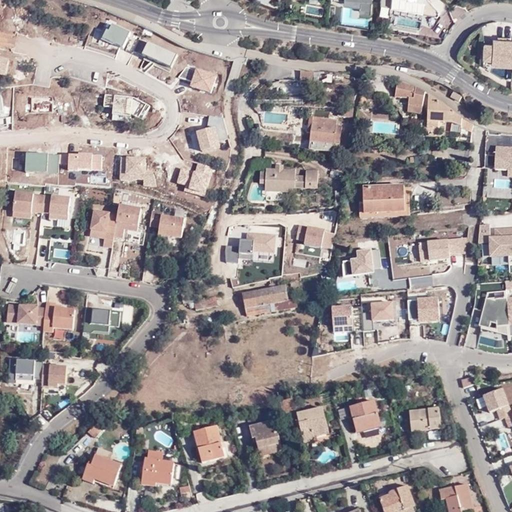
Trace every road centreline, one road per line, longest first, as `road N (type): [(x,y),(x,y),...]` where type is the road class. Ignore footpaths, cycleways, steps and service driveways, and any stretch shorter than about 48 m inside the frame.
road 1 (residential): [(13,487),(54,424),(97,392),(165,310),(146,290),(16,276)]
road 2 (residential): [(0,140),(152,139),(170,124),(163,89),(121,68),(32,45)]
road 3 (residential): [(224,36),(228,47),(247,53),(403,77),(483,123),(511,130)]
road 4 (residential): [(445,451),(216,511)]
road 5 (tertiary): [(273,30),(400,49),(438,64)]
road 6 (residential): [(462,354),(454,374),(500,511)]
road 7 (residential): [(462,354),(420,347),(339,372)]
